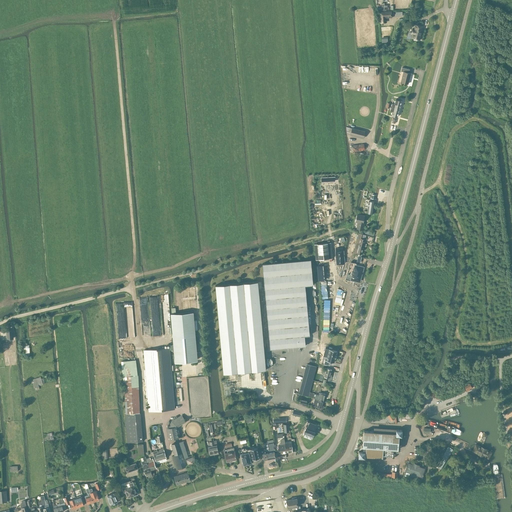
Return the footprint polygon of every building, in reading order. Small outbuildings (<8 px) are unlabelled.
[(379,23),(384,23),(384,16),(392,15),(391,11),(379,11),(379,23)] [(423,26),(415,24),(412,37),(420,39),(423,30),(422,29),(423,26)] [(410,69),(403,67),(402,71),(404,72),(401,82),(409,84),(411,73),(409,73),(410,69)] [(392,103),(392,106),(400,109),(402,101),(400,100),(397,99),(396,99),(395,104),(395,103),(392,103)] [(392,106),(390,111),(393,111),(392,115),(393,115),(394,115),(396,116),(398,117),(400,109),(392,106)] [(367,209),(367,213),(373,213),(373,206),(371,205),(371,203),(368,202),(368,204),(365,204),(364,209),(367,209)] [(365,215),(357,213),(356,221),(358,222),(357,228),(362,229),(365,215)] [(358,233),(353,252),(354,252),(357,253),(361,254),(364,244),(363,244),(364,239),(360,238),(361,234),(358,233)] [(327,243),(317,244),(319,259),(329,258),(327,243)] [(343,251),(336,252),(337,264),(344,263),(343,251)] [(311,259),(262,264),(265,289),(270,349),(305,346),(305,336),(309,335),(308,315),(306,295),(305,285),(313,285),(311,259)] [(355,265),(351,279),(359,281),(363,267),(355,265)] [(258,281),(216,285),(224,373),(266,369),(258,281)] [(196,359),(192,312),(171,314),(175,361),(196,359)] [(175,409),(170,348),(143,350),(148,411),(175,409)] [(337,352),(329,350),(326,361),(325,361),(324,364),(329,366),(330,363),(334,364),(335,359),(336,357),(337,352)] [(128,361),(121,361),(122,368),(123,376),(123,382),(125,414),(125,415),(127,443),(143,441),(140,413),(138,381),(138,375),(137,367),(136,360),(128,361)] [(308,364),(300,394),(308,396),(316,366),(308,364)] [(310,392),(309,396),(313,397),(313,398),(315,398),(319,399),(319,400),(324,401),(325,397),(326,397),(327,394),(325,394),(320,392),(319,395),(316,394),(316,393),(315,393),(314,394),(310,393),(310,392)] [(315,398),(313,405),(315,406),(317,406),(322,408),(323,408),(324,405),(323,405),(324,401),(319,400),(319,399),(315,398)] [(170,428),(168,428),(170,439),(178,438),(176,427),(185,422),(181,415),(171,421),(169,426),(170,428)] [(304,430),(303,433),(312,438),(315,432),(313,431),(316,425),(309,421),(304,430)] [(360,450),(359,456),(365,457),(365,454),(383,456),(383,451),(383,448),(398,449),(399,436),(402,436),(402,430),(396,430),(396,433),(374,432),(364,431),(364,433),(364,434),(363,445),(364,445),(363,451),(360,450)] [(180,441),(171,444),(175,455),(172,456),(174,460),(177,470),(188,466),(186,459),(185,457),(188,456),(183,440),(180,441)] [(489,449),(472,442),(468,450),(486,457),(489,449)] [(248,448),(248,451),(250,460),(259,458),(257,446),(250,448),(248,448)] [(453,449),(448,446),(435,466),(439,469),(453,449)] [(167,457),(164,449),(154,453),(156,461),(167,457)] [(237,458),(235,449),(225,452),(227,460),(237,458)] [(276,458),(274,449),(269,449),(270,452),(265,453),(265,452),(264,452),(264,453),(263,453),(264,460),(276,458)] [(251,463),(250,460),(248,451),(241,453),(243,464),(245,464),(251,463)] [(144,461),(141,462),(142,464),(144,469),(146,476),(148,476),(149,478),(153,477),(153,476),(155,476),(154,472),(152,473),(151,471),(147,458),(146,459),(145,457),(143,457),(143,460),(144,461)] [(150,457),(147,458),(151,471),(157,469),(154,460),(153,460),(153,458),(151,459),(150,457)] [(416,464),(409,462),(406,469),(414,472),(416,464)] [(136,463),(125,466),(127,471),(127,472),(138,469),(137,468),(136,463)] [(416,464),(414,472),(422,475),(424,467),(416,464)] [(177,484),(185,481),(185,479),(184,479),(182,473),(174,476),(177,484)] [(137,494),(132,480),(120,484),(123,493),(125,492),(128,498),(137,494)] [(90,493),(91,496),(93,501),(99,500),(96,490),(90,492),(90,493)] [(118,502),(114,492),(107,495),(111,505),(118,502)] [(41,495),(40,496),(44,511),(50,511),(48,504),(46,504),(43,493),(41,494),(41,495)] [(75,497),(75,498),(76,501),(78,507),(84,505),(82,499),(80,495),(78,496),(75,497)] [(298,507),(296,497),(292,498),(292,499),(287,500),(288,510),(297,509),(297,507),(298,507)] [(66,503),(64,498),(59,499),(60,504),(60,505),(58,506),(58,505),(53,506),(55,511),(61,511),(64,511),(63,510),(66,509),(65,504),(66,503)] [(75,498),(69,500),(72,509),(78,507),(76,501),(75,498)]
